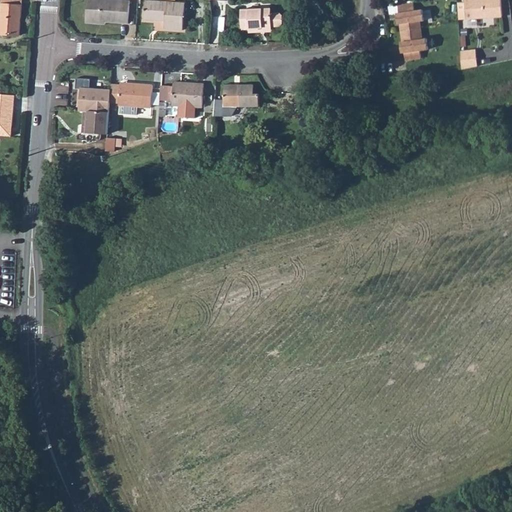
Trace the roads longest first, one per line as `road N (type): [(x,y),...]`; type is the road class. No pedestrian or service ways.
road 1 (secondary): [(47,47),(31,319)]
road 2 (residential): [(47,47),(244,60),(306,55)]
road 3 (secondary): [(31,319),(42,424),(77,511)]
